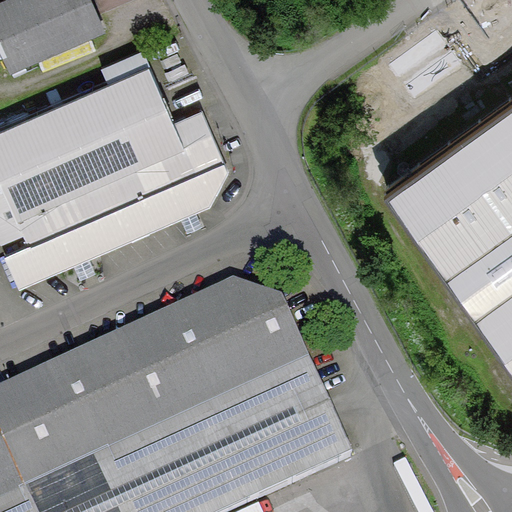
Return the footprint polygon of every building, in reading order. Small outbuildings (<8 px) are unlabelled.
[(91,0),(0,0),(0,43),(7,61),(100,21),(91,0)] [(181,138),(171,114),(137,38),(98,56),(105,73),(0,118),(0,178),(0,179),(14,211),(181,138)] [(511,357),(511,85),(383,178),(511,357)] [(26,239),(3,249),(17,280),(72,257),(76,268),(92,261),(87,250),(206,198),(225,164),(197,103),(171,114),(181,138),(14,211),(20,225),(26,239)] [(0,233),(20,225),(14,211),(0,179),(0,233)] [(0,495),(310,352),(283,296),(234,275),(0,383),(0,495)] [(0,511),(215,511),(354,448),(310,352),(0,495),(0,511)]
